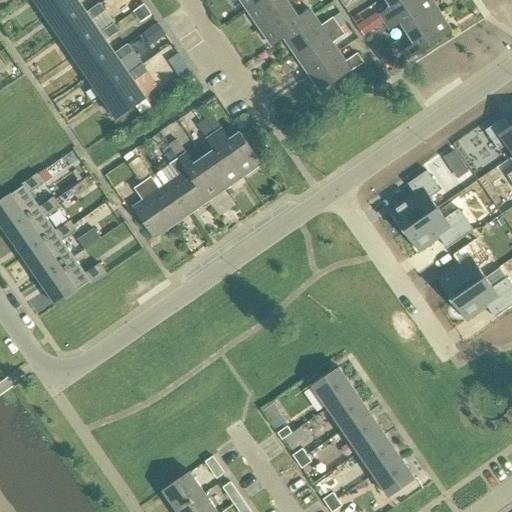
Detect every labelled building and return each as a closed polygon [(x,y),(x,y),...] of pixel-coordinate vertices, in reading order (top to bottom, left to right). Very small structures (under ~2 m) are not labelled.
[(36,0),(47,15),(69,0),(36,0)] [(69,0),(47,15),(61,35),(88,17),(86,14),(77,2),(79,0),(69,0)] [(241,0),(249,11),(264,0),(241,0)] [(264,0),(249,11),(261,29),(291,8),(286,0),(264,0)] [(386,24),(421,0),(387,0),(392,8),(380,16),(385,23),(386,24)] [(408,34),(440,14),(431,0),(421,0),(386,24),(390,31),(402,24),(408,34)] [(61,35),(76,56),(102,38),(101,35),(91,22),(106,12),(101,4),(86,14),(88,17),(61,35)] [(261,29),(273,46),(316,17),(310,10),(298,18),(291,8),(261,29)] [(359,26),(365,36),(385,23),(380,16),(378,13),(359,26)] [(404,52),(409,60),(452,32),(440,14),(408,34),(415,45),(404,52)] [(285,39),(297,56),(339,27),(334,19),(322,27),(316,17),(273,46),(273,47),(285,39)] [(76,56),(90,76),(117,58),(115,56),(106,43),(120,33),(115,25),(101,35),(102,38),(76,56)] [(297,56),(309,74),(340,53),(334,44),(345,36),(339,27),(297,56)] [(90,76),(104,97),(130,78),(128,76),(120,63),(134,53),(129,46),(115,56),(117,58),(90,76)] [(309,74),(322,92),(364,63),(359,55),(347,63),(340,53),(309,74)] [(392,57),(388,64),(394,68),(398,60),(392,57)] [(104,97),(118,118),(145,99),(134,83),(148,74),(143,66),(128,76),(130,78),(104,97)] [(192,74),(187,67),(177,74),(181,81),(192,74)] [(511,148),(511,127),(511,128),(504,118),(486,131),(499,151),(509,144),(511,148)] [(215,135),(244,177),(262,164),(241,133),(231,140),(223,129),(215,135)] [(205,158),(226,189),(244,177),(215,135),(207,140),(215,151),(205,158)] [(455,151),(445,158),(458,177),(468,171),(455,151)] [(180,159),(209,201),(226,189),(205,158),(195,165),(187,154),(180,159)] [(170,183),(191,214),(209,201),(180,159),(171,165),(179,177),(170,183)] [(405,231),(438,208),(431,198),(441,191),(427,171),(408,184),(415,194),(391,211),(405,231)] [(24,186),(0,202),(0,223),(7,234),(42,210),(40,207),(31,194),(45,184),(38,174),(22,184),(24,186)] [(144,184),(173,226),(191,214),(170,183),(160,190),(152,178),(144,184)] [(134,208),(155,238),(173,226),(144,184),(135,190),(143,201),(134,208)] [(61,208),(54,197),(40,207),(42,210),(7,234),(24,258),(58,233),(56,231),(47,218),(61,208)] [(445,219),(438,208),(405,231),(419,252),(439,238),(447,249),(474,231),(459,209),(445,219)] [(75,257),(63,241),(78,231),(71,221),(56,231),(58,233),(24,258),(40,281),(74,258),(75,257)] [(438,280),(452,301),(486,277),(472,257),(438,280)] [(57,306),(104,273),(95,261),(82,270),(74,258),(40,281),(57,306)] [(493,288),(486,277),(452,301),(466,321),(487,307),(495,318),(511,306),(511,285),(507,278),(493,288)] [(355,390),(339,367),(313,386),(328,409),(355,390)] [(370,412),(355,390),(328,409),(344,431),(370,412)] [(273,404),(263,410),(269,419),(279,413),(273,404)] [(385,435),(370,412),(344,431),(359,453),(385,435)] [(282,440),(292,433),(288,426),(278,433),(282,440)] [(400,457),(385,435),(359,453),(374,475),(400,457)] [(293,455),(298,462),(308,455),(303,449),(293,455)] [(312,462),(308,455),(298,462),(302,469),(312,462)] [(206,462),(217,478),(225,473),(214,457),(206,462)] [(416,479),(400,457),(374,475),(390,498),(416,479)] [(318,480),(326,495),(362,477),(354,462),(318,480)] [(163,491),(178,511),(205,493),(191,472),(163,491)] [(231,482),(225,486),(223,488),(234,504),(235,504),(243,498),(242,498),(231,482)] [(178,511),(218,511),(205,493),(178,511)] [(328,506),(338,499),(333,493),(323,500),(328,506)] [(252,511),(243,498),(235,504),(240,511),(252,511)] [(333,511),(342,506),(338,499),(328,506),(331,511),(333,511)]
